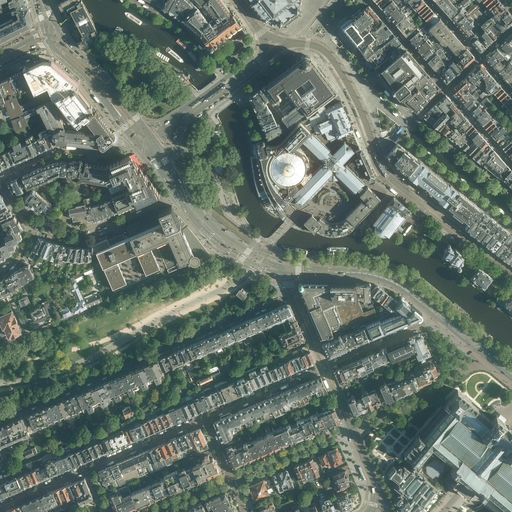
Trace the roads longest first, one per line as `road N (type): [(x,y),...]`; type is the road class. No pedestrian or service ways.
road 1 (residential): [(0,420),(292,297)]
road 2 (residential): [(204,418),(0,505)]
road 3 (unclassified): [(367,149),(384,179),(511,282)]
road 4 (primary): [(439,312),(375,273),(287,268)]
road 5 (primary): [(288,273),(376,277),(435,316)]
road 6 (residential): [(472,346),(435,389),(349,426)]
road 7 (residential): [(397,137),(414,117),(511,194)]
road 8 (residential): [(511,230),(397,137)]
road 9 (residential): [(176,195),(90,227),(37,221)]
road 10 (residential): [(1,178),(54,153),(101,154),(132,137)]
road 11 (residential): [(230,480),(349,426)]
road 12 (primary): [(176,195),(215,241),(277,273)]
road 13 (residential): [(322,367),(204,418)]
road 14 (residential): [(133,0),(180,25),(225,77)]
road 15 (primary): [(287,268),(221,235),(189,200)]
